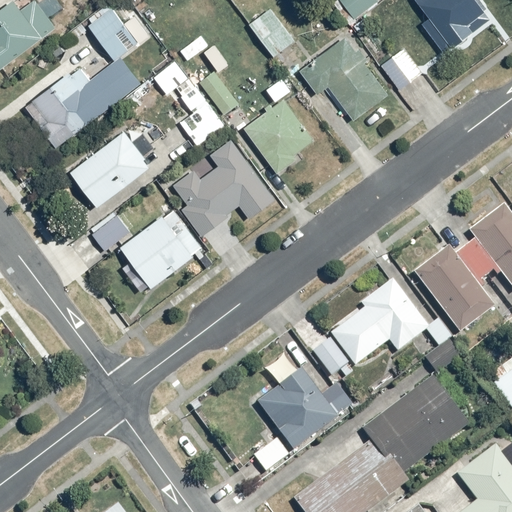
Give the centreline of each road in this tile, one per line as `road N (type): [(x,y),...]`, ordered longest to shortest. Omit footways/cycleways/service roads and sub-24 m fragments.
road 1 (residential): [(511,98),(116,397)]
road 2 (residential): [(116,397),(0,231)]
road 3 (residential): [(116,397),(0,485)]
road 4 (residential): [(193,511),(116,397)]
